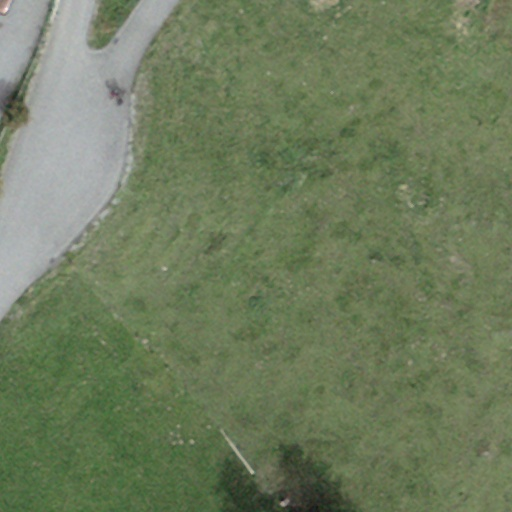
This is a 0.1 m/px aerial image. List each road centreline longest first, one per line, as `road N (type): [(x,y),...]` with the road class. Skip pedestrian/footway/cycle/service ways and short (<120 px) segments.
road 1 (unclassified): [(0,277),(62,140),(160,0)]
road 2 (track): [(62,140),(87,0)]
